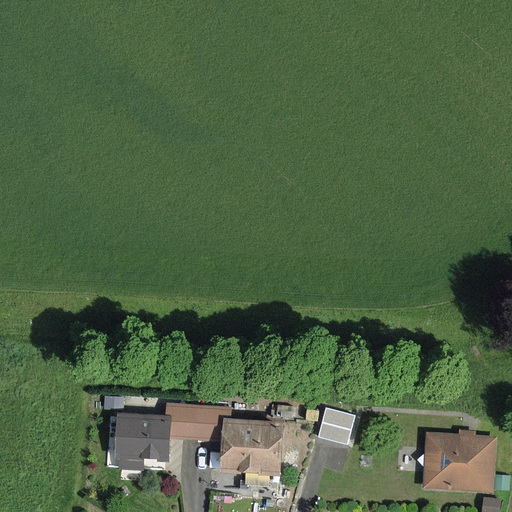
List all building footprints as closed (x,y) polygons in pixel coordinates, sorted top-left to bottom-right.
[(170,407),(169,420),(168,437),(222,440),(223,423),(224,410),(170,407)] [(345,444),(352,417),(325,410),(318,437),(345,444)] [(141,458),(167,460),(168,437),(169,420),(117,417),(115,454),(120,454),(119,467),(141,469),(141,458)] [(278,426),(223,423),(222,440),(220,472),(275,475),(278,426)] [(495,439),(427,435),(423,487),(492,492),(495,439)]
